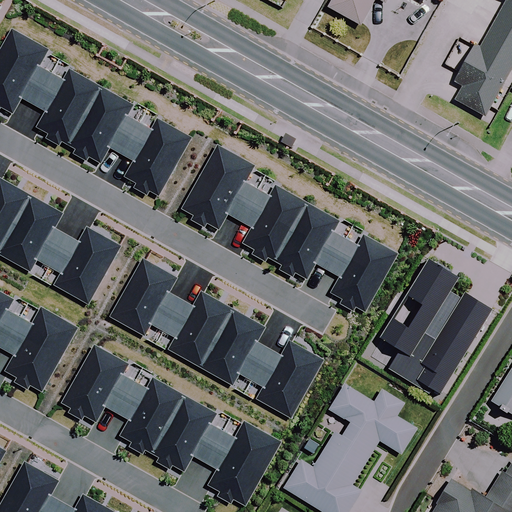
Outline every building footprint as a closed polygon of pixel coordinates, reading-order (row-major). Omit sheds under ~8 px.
[(334,0),(329,9),(362,27),(376,0),(385,5),(388,0),(422,0),(427,3),(428,0),(334,0)] [(476,47),(461,74),(455,85),(463,90),(455,104),(486,121),(511,73),(511,0),(506,0),(509,1),(482,51),(476,47)] [(44,52),(11,34),(0,53),(0,104),(1,103),(12,110),(21,95),(46,109),(37,124),(50,131),(48,133),(60,140),(62,137),(76,145),(74,150),(86,157),(88,152),(101,159),(109,144),(134,158),(126,173),(138,180),(136,184),(148,191),(150,187),(161,193),(197,129),(162,110),(152,128),(126,113),(133,102),(69,66),(63,78),(38,64),(44,52)] [(258,162),(223,143),(187,206),(198,213),(195,217),(208,224),(210,220),(222,226),(230,211),(255,225),(247,240),(259,247),(258,250),(269,257),(271,254),(286,262),(283,266),(295,273),(298,269),(310,276),(319,261),(344,275),(335,290),(348,297),(346,301),(357,307),(360,303),(371,310),(403,252),(368,232),(362,244),(336,230),(342,218),(279,183),(273,194),(248,180),(258,162)] [(59,283),(92,302),(125,245),(91,226),(83,241),(58,227),(66,212),(3,177),(0,181),(0,250),(34,269),(41,258),(66,272),(59,283)] [(464,273),(435,255),(385,337),(403,348),(392,365),(442,395),(497,304),(472,289),(467,297),(454,289),(464,273)] [(262,397),(295,415),(327,358),(294,340),(285,355),(260,341),(269,326),(205,290),(197,305),(172,291),(180,276),(145,257),(113,314),(148,333),(154,322),(180,336),(174,348),(237,383),(243,372),(268,386),(262,397)] [(0,344),(18,355),(9,370),(22,377),(20,381),(32,387),(34,384),(45,390),(81,326),(46,306),(36,324),(10,310),(16,299),(0,289),(0,344)] [(132,363),(99,344),(66,401),(75,406),(73,410),(86,417),(88,413),(99,420),(108,405),(133,419),(125,434),(137,441),(135,444),(147,450),(149,448),(163,456),(161,460),(173,467),(176,463),(188,470),(197,454),(222,468),(213,484),(226,491),(223,494),(235,501),(237,497),(248,503),(284,439),(249,420),(239,438),(213,423),(220,412),(157,376),(150,388),(125,374),(132,363)] [(511,366),(490,402),(511,416),(511,366)] [(377,401),(347,383),(331,410),(353,423),(346,436),(339,431),(317,467),(304,459),(287,487),(328,511),(350,511),(364,490),(354,484),(381,440),(404,453),(420,427),(400,415),(408,401),(385,388),(377,401)] [(0,467),(9,450),(0,445),(0,467)] [(119,511),(85,493),(77,508),(52,494),(60,479),(25,459),(0,503),(0,511),(119,511)] [(511,511),(511,461),(511,462),(488,501),(454,480),(434,511),(511,511)]
